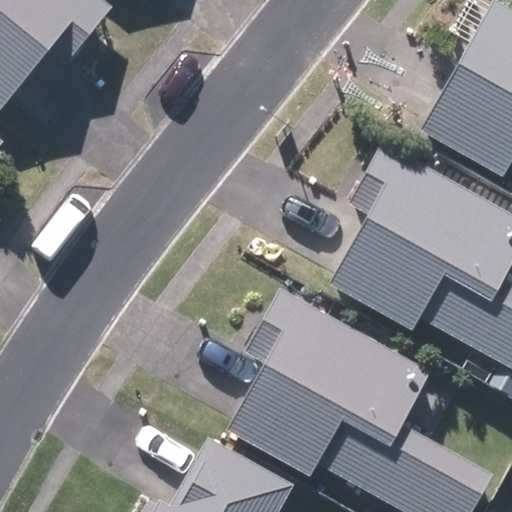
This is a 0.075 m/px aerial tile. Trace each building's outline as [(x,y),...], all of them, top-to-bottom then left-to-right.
[(0,0),(0,109),(30,73),(50,48),(65,60),(105,11),(92,0),(0,0)] [(444,86),(417,133),(498,181),(507,166),(511,168),(511,15),(492,4),(444,86)] [(353,242),(327,286),(409,333),(418,318),(511,372),(511,287),(499,280),(511,256),(511,221),(378,144),(346,199),(370,213),(353,242)] [(248,389),(223,431),(304,479),(313,464),(396,511),(464,511),(485,477),(394,425),(422,377),(278,293),(245,350),(264,361),(248,389)] [(275,511),(291,486),(202,438),(183,472),(165,506),(145,497),(137,511),(275,511)]
